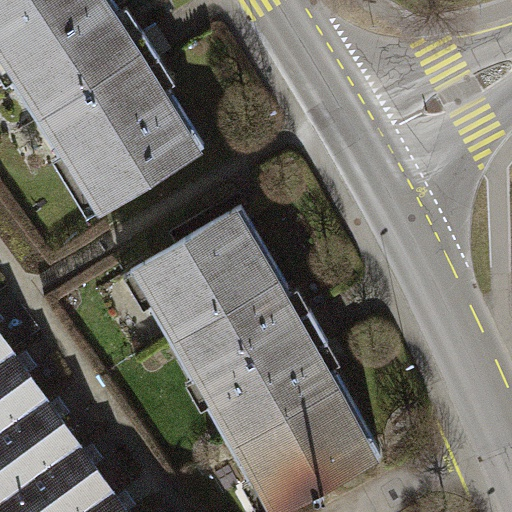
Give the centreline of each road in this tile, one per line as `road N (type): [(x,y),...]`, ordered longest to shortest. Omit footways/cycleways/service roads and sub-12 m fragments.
road 1 (tertiary): [(511,456),(358,153)]
road 2 (tertiary): [(358,153),(268,0)]
road 3 (tertiary): [(358,153),(511,69)]
